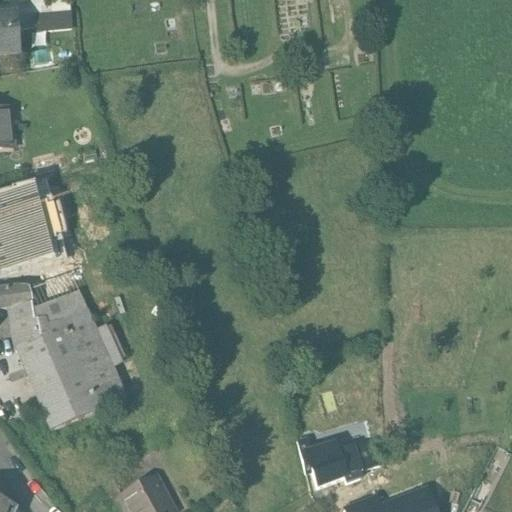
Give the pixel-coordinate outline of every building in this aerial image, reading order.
[(67,2),(0,7),(0,20),(12,20),(69,16),(67,2)] [(69,16),(12,20),(14,36),(70,32),(69,16)] [(0,62),(16,61),(14,36),(12,20),(0,20),(0,62)] [(0,132),(9,132),(7,111),(0,111),(0,132)] [(9,132),(0,132),(0,154),(12,154),(9,132)] [(40,193),(0,203),(0,278),(15,275),(59,264),(53,244),(59,242),(51,211),(45,213),(40,193)] [(0,292),(10,290),(18,288),(15,275),(0,278),(0,292)] [(0,292),(0,310),(14,307),(10,290),(0,292)] [(0,328),(13,380),(14,381),(32,377),(74,366),(69,347),(75,345),(66,314),(60,315),(55,296),(14,307),(0,310),(0,328)] [(14,381),(13,380),(0,383),(0,390),(2,400),(36,391),(32,377),(14,381)] [(108,398),(96,382),(47,419),(90,477),(103,467),(139,439),(128,424),(132,420),(113,394),(108,398)] [(18,440),(43,423),(35,411),(11,429),(18,440)] [(310,439),(298,442),(302,458),(308,457),(313,455),(310,439)] [(382,442),(366,447),(372,467),(389,462),(382,442)] [(313,455),(308,457),(317,487),(345,478),(344,475),(338,454),(336,448),(313,455)] [(351,451),(338,454),(344,475),(355,472),(357,471),(351,451)] [(103,467),(90,477),(78,486),(88,499),(113,480),(103,467)] [(355,472),(344,475),(345,478),(346,481),(357,477),(355,472)] [(483,475),(464,511),(479,511),(495,481),(483,475)] [(173,511),(155,479),(121,498),(128,511),(173,511)] [(375,499),(344,511),(433,511),(426,491),(379,509),(375,499)]
